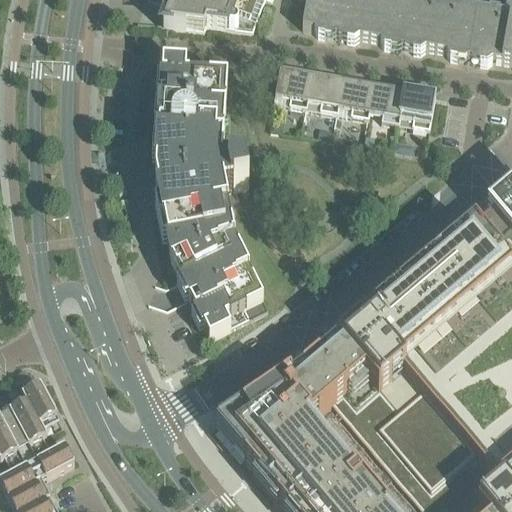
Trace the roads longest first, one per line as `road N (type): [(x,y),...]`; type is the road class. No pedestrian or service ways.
road 1 (residential): [(151,432),(326,314),(511,146)]
road 2 (tertiary): [(100,305),(68,181),(77,0)]
road 3 (tertiary): [(47,0),(33,152),(48,300)]
road 4 (tertiary): [(151,432),(100,305)]
